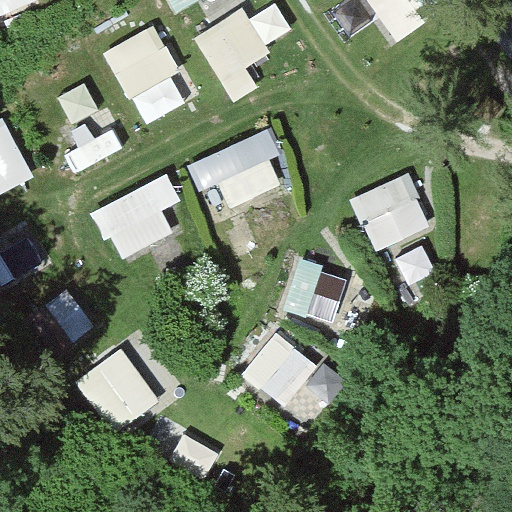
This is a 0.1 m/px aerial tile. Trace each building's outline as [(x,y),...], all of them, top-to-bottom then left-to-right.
[(0,0),(4,9),(25,0),(0,0)] [(267,0),(201,21),(224,93),(257,82),(246,49),(294,34),(282,0),(267,0)] [(373,0),(398,36),(445,3),(442,0),(373,0)] [(104,48),(147,120),(194,92),(151,20),(104,48)] [(201,150),(220,202),(283,180),(264,127),(201,150)] [(353,192),(377,243),(432,218),(408,167),(353,192)] [(96,201),(120,255),(187,225),(163,171),(96,201)] [(63,352),(100,319),(68,282),(30,315),(63,352)] [(78,376),(120,429),(184,377),(142,325),(78,376)] [(286,397),(317,352),(276,325),(246,370),(286,397)]
